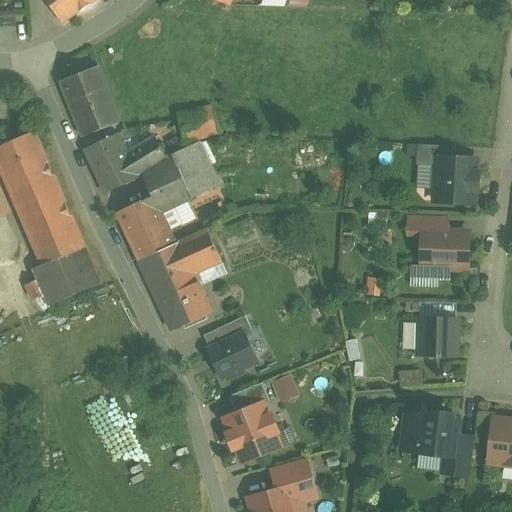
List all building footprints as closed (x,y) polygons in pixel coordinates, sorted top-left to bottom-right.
[(46,0),(63,24),(97,0),(46,0)] [(100,68),(63,82),(70,101),(82,96),(86,107),(98,99),(95,91),(107,86),(100,68)] [(98,99),(86,107),(82,96),(70,101),(83,137),(121,123),(107,86),(95,91),(98,99)] [(185,146),(177,123),(164,128),(172,151),(185,146)] [(36,133),(0,148),(0,162),(13,194),(54,177),(36,133)] [(156,140),(129,155),(119,135),(88,151),(108,194),(140,178),(139,176),(143,174),(167,159),(156,140)] [(297,141),(296,159),(330,159),(330,142),(297,141)] [(457,148),(421,146),(420,164),(438,165),(438,158),(456,159),(457,148)] [(167,159),(143,174),(155,199),(162,214),(173,208),(194,197),(173,155),(167,159)] [(456,159),(438,158),(438,165),(437,173),(434,173),(433,189),(436,189),(436,202),(476,204),(476,191),(479,191),(480,174),(477,174),(478,160),(456,159)] [(54,177),(13,194),(38,252),(79,235),(54,177)] [(194,197),(173,208),(188,240),(209,230),(208,225),(194,197)] [(155,199),(119,216),(136,252),(153,244),(151,240),(161,235),(168,249),(178,245),(162,214),(155,199)] [(426,219),(410,218),(409,233),(425,233),(426,219)] [(469,234),(425,233),(424,269),(468,270),(469,234)] [(79,235),(38,252),(44,266),(85,249),(79,235)] [(161,235),(151,240),(153,244),(136,252),(141,262),(168,249),(161,235)] [(168,249),(141,262),(149,279),(164,272),(169,281),(194,270),(196,274),(223,262),(213,240),(186,252),(181,243),(178,245),(168,249)] [(194,270),(169,281),(164,272),(149,279),(173,331),(214,313),(196,274),(194,270)] [(418,303),(418,317),(446,317),(447,303),(418,303)] [(204,337),(209,349),(245,333),(251,330),(246,318),(204,337)] [(457,319),(418,319),(418,359),(457,358),(457,319)] [(209,349),(207,350),(222,383),(243,374),(241,371),(258,363),(245,333),(209,349)] [(343,343),(346,361),(356,360),(352,341),(343,343)] [(230,399),(236,415),(266,404),(269,403),(263,386),(230,399)] [(236,415),(223,420),(229,435),(226,436),(233,455),(235,454),(239,464),(282,448),(279,439),(282,437),(273,412),(269,413),(266,404),(236,415)] [(453,416),(430,414),(429,420),(408,417),(404,446),(421,448),(420,452),(451,456),(456,457),(458,438),(460,424),(452,423),(453,416)] [(511,420),(495,419),(490,464),(511,466),(511,420)] [(476,440),(458,438),(456,457),(451,456),(449,473),(471,476),(476,440)] [(271,470),(277,491),(283,490),(292,500),(307,504),(319,500),(308,460),(271,470)] [(277,491),(247,499),(250,511),(308,511),(307,504),(292,500),(283,490),(277,491)]
